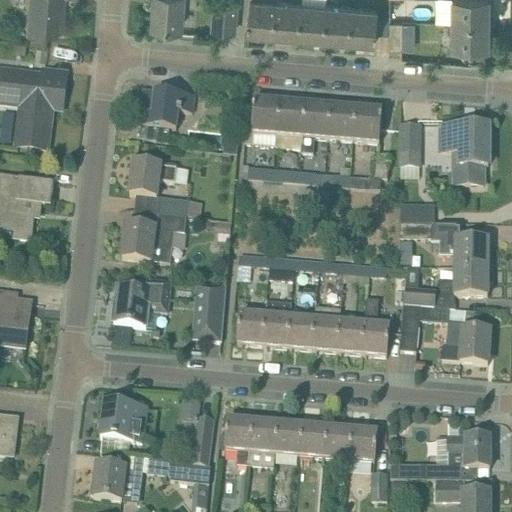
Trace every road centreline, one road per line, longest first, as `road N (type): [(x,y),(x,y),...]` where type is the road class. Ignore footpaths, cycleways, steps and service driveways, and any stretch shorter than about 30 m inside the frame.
road 1 (residential): [(511,401),(73,366)]
road 2 (residential): [(511,92),(109,57)]
road 3 (residential): [(73,366),(109,57)]
road 4 (residential): [(54,511),(73,366)]
